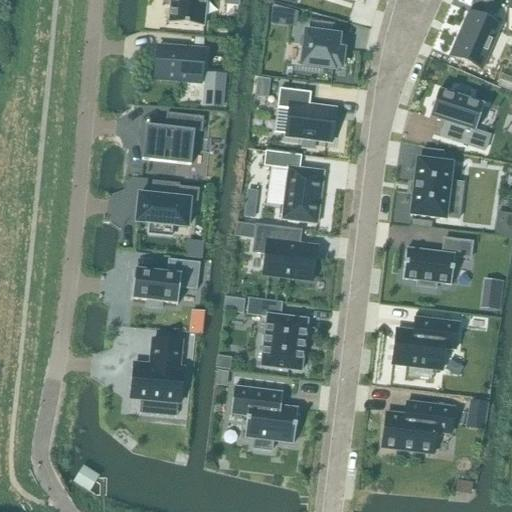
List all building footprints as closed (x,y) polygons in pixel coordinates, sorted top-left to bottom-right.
[(204,28),(206,0),(169,0),(167,24),(204,28)] [(486,0),(482,11),(494,16),(498,5),(486,0)] [(469,13),(447,58),(460,64),(481,74),(483,69),(502,28),(469,13)] [(304,34),(300,68),(334,72),(335,70),(341,71),(343,52),(337,51),(338,43),(339,38),(331,37),(333,26),(309,23),(308,34),(304,34)] [(155,54),(153,81),(201,84),(203,51),(155,48),(155,54)] [(204,74),(201,109),(223,110),(225,76),(204,74)] [(256,80),(254,98),(267,99),(269,81),(256,80)] [(437,93),(429,119),(446,124),(474,134),(470,148),(486,153),(492,136),(475,131),(483,108),(468,103),(470,95),(456,90),(453,98),(437,93)] [(278,104),(277,109),(288,110),(285,136),(284,138),(330,144),(334,112),(307,108),(309,96),(279,92),(278,104)] [(144,127),(141,162),(189,166),(193,132),(200,133),(202,118),(165,115),(164,126),(164,129),(144,127)] [(415,161),(408,219),(412,220),(446,224),(446,220),(458,221),(462,195),(463,188),(463,185),(455,184),(450,183),(452,166),(441,165),(442,154),(421,151),(420,162),(415,161)] [(264,160),(263,168),(285,170),(282,195),(279,223),(317,227),(323,173),(317,172),(299,170),(299,165),(300,157),(275,154),(264,153),(264,160)] [(176,199),(177,188),(177,186),(148,183),(147,190),(146,196),(150,197),(176,199)] [(137,195),(134,225),(147,227),(172,229),(188,231),(190,203),(197,204),(198,190),(177,188),(176,199),(150,197),(146,196),(137,195)] [(244,205),(242,219),(244,219),(253,220),(255,207),(245,206),(244,205)] [(496,214),(493,236),(507,238),(511,239),(511,216),(496,214)] [(255,227),(252,254),(264,255),(265,255),(263,276),(311,282),(311,279),(311,277),(314,249),(296,247),(296,245),(298,232),(255,227)] [(405,252),(402,282),(416,283),(416,285),(415,290),(436,292),(436,290),(436,288),(436,286),(449,287),(452,259),(454,259),(470,261),(472,246),(472,245),(454,242),(443,241),(443,242),(441,256),(405,252)] [(132,296),(131,302),(144,303),(144,309),(157,311),(161,311),(162,305),(176,306),(177,290),(180,290),(193,291),(196,292),(199,265),(196,265),(183,264),(168,262),(167,268),(167,275),(160,275),(148,273),(134,272),(132,296)] [(248,301),(246,317),(265,319),(259,368),(300,374),(307,322),(279,319),(280,305),(248,301)] [(395,332),(391,368),(441,374),(443,355),(443,354),(444,353),(444,352),(454,354),(455,348),(457,326),(414,320),(413,334),(401,333),(395,332)] [(129,401),(179,406),(182,368),(179,368),(181,342),(150,339),(150,346),(148,360),(148,366),(132,365),(129,401)] [(218,357),(217,367),(229,368),(230,358),(218,357)] [(217,372),(216,385),(226,387),(227,374),(217,372)] [(234,389),(230,417),(246,419),(244,440),(253,441),(252,450),(270,453),(272,443),(291,445),(292,445),(296,410),(279,408),(275,408),(277,394),(234,389)] [(385,416),(380,451),(391,452),(419,456),(433,458),(436,436),(450,438),(454,410),(444,408),(405,403),(403,418),(395,417),(385,416)] [(468,403),(464,429),(477,431),(483,432),(487,406),(480,404),(468,403)] [(82,468),(72,484),(88,495),(98,479),(82,468)]
